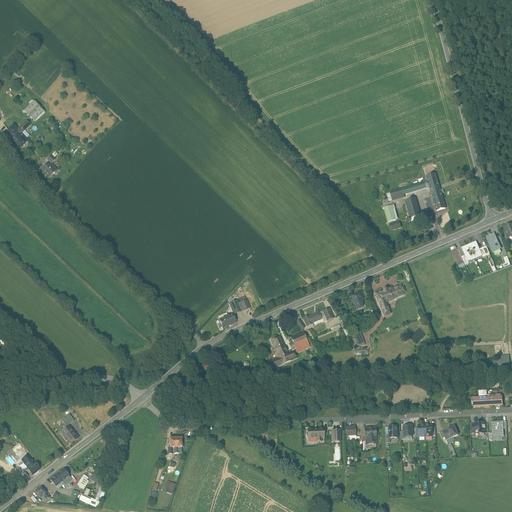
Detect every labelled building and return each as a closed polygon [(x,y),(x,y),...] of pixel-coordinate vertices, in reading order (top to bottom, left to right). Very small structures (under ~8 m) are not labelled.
[(44,112),(35,102),(25,111),(34,121),(44,112)] [(18,130),(12,123),(4,131),(12,139),(20,131),(22,134),(30,126),(26,122),(18,130)] [(20,131),(12,139),(20,148),(28,141),(22,134),(20,131)] [(51,155),(47,159),(50,162),(51,164),(55,160),(54,158),(51,155)] [(50,162),(41,170),(49,178),(57,171),(54,167),(53,168),(50,165),(51,164),(50,162)] [(443,201),(435,175),(427,177),(435,203),(443,201)] [(425,182),(402,189),(403,195),(426,188),(425,182)] [(402,189),(390,193),(393,201),(404,198),(403,195),(402,189)] [(415,199),(405,202),(411,219),(420,216),(419,213),(415,199)] [(443,201),(435,203),(437,211),(445,209),(443,201)] [(388,222),(398,219),(394,204),(383,208),(388,222)] [(427,210),(419,213),(420,216),(421,220),(429,218),(427,210)] [(494,234),(486,237),(493,252),(501,249),(494,234)] [(475,258),(482,255),(477,243),(469,246),(475,258)] [(467,261),(475,258),(469,246),(462,249),(467,261)] [(401,286),(395,288),(398,297),(404,295),(401,286)] [(392,288),(387,290),(387,289),(383,290),(383,291),(375,294),(379,305),(384,317),(391,314),(386,302),(389,301),(389,302),(393,300),(396,299),(395,298),(398,297),(395,288),(392,289),(392,288)] [(360,294),(350,297),(356,313),(366,310),(360,294)] [(236,301),(230,304),(235,315),(241,312),(236,301)] [(329,308),(323,311),(325,315),(327,321),(333,318),(329,308)] [(319,313),(309,317),(309,316),(303,319),(307,327),(313,324),(312,323),(322,319),(321,317),(325,315),(323,311),(319,313)] [(233,314),(219,320),(223,328),(236,323),(233,314)] [(296,321),(302,330),(305,328),(299,319),(296,321)] [(420,328),(410,337),(416,343),(426,334),(420,328)] [(303,333),(291,338),(297,350),(293,352),(294,354),(309,347),(303,333)] [(360,333),(354,336),(358,345),(365,345),(360,333)] [(288,354),(280,337),(271,341),(279,358),(271,362),(274,368),(296,358),(294,354),(293,352),(288,354)] [(496,367),(510,367),(509,355),(501,355),(502,361),(496,361),(496,367)] [(502,397),(471,399),(471,398),(471,408),(472,408),(502,407),(502,397)] [(69,415),(62,421),(67,427),(74,421),(69,415)] [(503,422),(491,422),(492,433),(492,437),(504,437),(503,422)] [(484,423),(478,423),(479,424),(474,424),(474,425),(474,432),(475,432),(479,432),(479,434),(480,434),(482,436),(484,434),(486,434),(485,425),(484,425),(484,423)] [(79,439),(69,426),(62,432),(71,445),(79,439)] [(412,426),(404,427),(404,432),(404,437),(405,437),(413,437),(412,426)] [(355,427),(345,427),(346,437),(356,436),(355,427)] [(397,427),(389,428),(389,435),(389,439),(390,439),(397,438),(397,427)] [(454,427),(442,432),(444,436),(446,441),(458,436),(456,431),(458,431),(456,428),(455,429),(454,427)] [(375,428),(365,429),(365,438),(366,438),(366,449),(371,449),(371,448),(376,448),(375,438),(376,438),(375,428)] [(323,430),(308,431),(308,439),(316,439),(316,442),(322,442),(321,441),(321,438),(324,438),(323,430)] [(332,443),(341,442),(340,430),(331,430),(332,443)] [(457,456),(450,443),(447,444),(450,449),(453,458),(457,456)] [(19,454),(12,459),(17,464),(23,460),(19,454)] [(33,464),(30,459),(28,461),(26,462),(24,464),(28,469),(32,475),(40,470),(35,463),(33,465),(33,464)] [(69,476),(64,469),(57,475),(57,476),(63,484),(65,486),(68,489),(69,488),(70,488),(72,487),(72,486),(70,483),(72,481),(69,476)] [(84,475),(77,485),(80,486),(79,487),(82,488),(87,480),(85,479),(87,477),(84,475)] [(63,484),(57,476),(51,481),(56,487),(59,489),(63,485),(62,485),(63,484)] [(168,482),(165,492),(173,494),(175,483),(168,482)] [(41,487),(39,489),(39,490),(36,492),(41,498),(43,496),(46,500),(50,498),(42,487),(41,488),(41,487)] [(105,491),(100,489),(96,499),(102,501),(105,491)] [(74,490),(71,496),(76,499),(79,492),(74,490)] [(91,498),(82,494),(79,500),(89,504),(91,498)] [(100,502),(91,498),(89,504),(96,508),(98,506),(100,502)]
